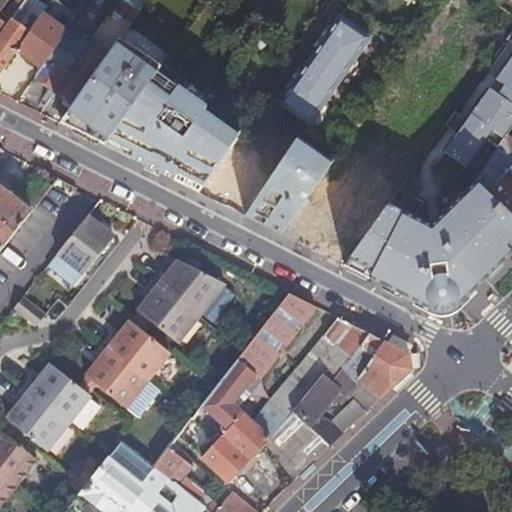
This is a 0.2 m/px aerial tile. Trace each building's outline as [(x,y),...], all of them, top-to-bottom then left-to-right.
[(0,0),(0,35),(11,20),(0,11),(0,10),(7,0),(0,0)] [(35,0),(25,0),(11,20),(23,28),(31,15),(37,19),(38,20),(42,14),(46,8),(35,0)] [(77,32),(91,41),(118,0),(98,0),(96,4),(97,5),(92,12),(91,11),(77,32)] [(37,19),(14,51),(41,69),(62,39),(67,31),(42,14),(38,20),(37,19)] [(0,71),(14,51),(37,19),(31,15),(23,28),(11,20),(0,35),(0,71)] [(337,15),(279,103),(310,124),(369,37),(337,15)] [(35,77),(56,91),(82,53),(62,39),(41,69),(35,77)] [(72,102),(74,103),(109,54),(90,41),(82,53),(56,91),(64,97),(72,102)] [(128,53),(116,44),(109,54),(74,103),(60,123),(77,132),(104,146),(157,73),(141,62),(144,58),(131,48),(128,53)] [(443,152),(464,167),(484,139),(497,149),(507,135),(511,127),(511,55),(495,80),(503,86),(496,95),(488,89),(465,121),(456,134),(443,152)] [(177,76),(162,65),(157,73),(104,146),(177,183),(198,194),(230,148),(237,137),(202,112),(205,109),(171,85),(177,76)] [(64,97),(60,103),(68,108),(72,102),(64,97)] [(453,112),(443,125),(456,134),(465,121),(453,112)] [(476,178),(474,180),(477,183),(478,184),(511,217),(511,138),(507,135),(497,149),(481,171),(480,172),(476,178)] [(260,225),(280,235),(308,196),(331,163),(297,139),(244,217),(260,225)] [(389,150),(382,144),(372,157),(380,163),(389,150)] [(324,208),(334,215),(355,184),(354,184),(358,179),(340,166),(351,150),(344,145),(333,161),(331,163),(308,196),(317,203),(322,206),(324,208)] [(230,148),(198,194),(214,202),(232,211),(255,179),(228,161),(235,151),(230,148)] [(40,199),(53,183),(49,180),(36,196),(40,199)] [(386,206),(342,267),(430,311),(447,307),(456,306),(511,250),(511,217),(478,184),(477,183),(429,229),(386,206)] [(355,184),(334,215),(342,220),(345,222),(349,226),(360,233),(381,203),(362,189),(355,184)] [(0,249),(31,210),(0,185),(0,249)] [(320,215),(324,208),(322,206),(317,203),(313,210),(313,212),(315,215),(317,216),(320,215)] [(113,236),(86,215),(56,252),(81,272),(82,273),(113,236)] [(345,222),(342,220),(339,226),(346,231),(349,226),(345,222)] [(81,272),(56,252),(46,265),(71,284),(81,272)] [(224,284),(178,261),(168,273),(162,268),(144,290),(150,295),(137,311),(177,343),(200,314),(223,286),(224,284)] [(234,295),(223,286),(200,314),(212,323),(234,295)] [(265,443),(295,479),(330,446),(308,426),(291,411),(323,373),(331,380),(368,334),(337,318),(255,423),(239,409),(251,394),(248,392),(315,307),(303,300),(288,293),(200,406),(227,429),(201,457),(229,482),(265,443)] [(44,313),(22,295),(12,307),(35,325),(44,313)] [(85,376),(125,408),(169,353),(129,321),(116,337),(110,333),(92,355),(98,360),(85,376)] [(308,426),(330,446),(344,431),(318,414),(337,391),(343,396),(358,378),(379,398),(410,368),(408,354),(391,345),(368,334),(331,380),(323,373),(291,411),(308,426)] [(19,403),(6,419),(46,451),(90,396),(50,364),(37,380),(31,376),(13,398),(19,403)] [(343,396),(363,413),(379,398),(358,378),(343,396)] [(0,505),(36,460),(0,430),(0,505)] [(153,467),(119,441),(69,504),(79,511),(203,511),(206,508),(196,500),(178,486),(169,479),(153,467)] [(193,466),(168,448),(153,467),(169,479),(178,486),(196,500),(203,490),(185,476),(193,466)] [(252,511),(230,493),(218,507),(211,502),(206,508),(211,511),(252,511)]
